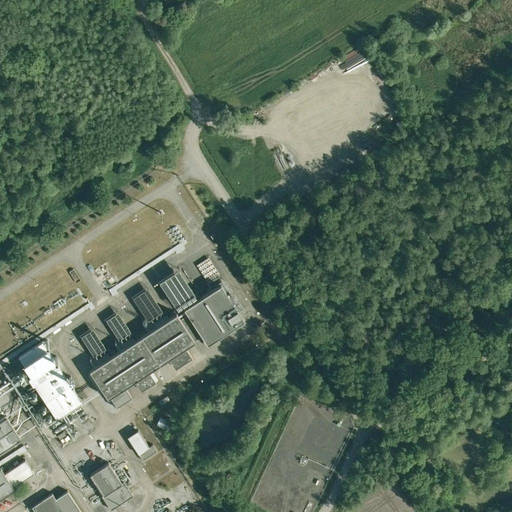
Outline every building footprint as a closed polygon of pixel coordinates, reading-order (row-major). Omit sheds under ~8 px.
[(265,105),(271,116),(277,113),(274,108),(279,105),(275,99),(265,105)] [(209,257),(196,263),(205,283),(219,276),(209,257)] [(176,268),(156,281),(174,309),(194,296),(176,268)] [(102,283),(105,287),(113,281),(110,277),(102,283)] [(219,282),(184,304),(187,309),(203,335),(208,343),(243,321),(219,282)] [(181,313),(179,309),(88,365),(114,407),(134,394),(128,385),(134,381),(139,389),(157,378),(152,369),(169,359),(174,366),(192,355),(186,345),(197,338),(181,313)] [(203,335),(187,309),(181,313),(197,338),(203,335)] [(57,417),(80,404),(49,354),(27,367),(57,417)] [(0,419),(0,450),(20,438),(6,416),(0,419)] [(168,430),(170,423),(158,419),(155,426),(168,430)] [(138,429),(127,436),(144,461),(159,452),(153,444),(149,446),(138,429)] [(0,466),(0,497),(15,489),(13,486),(34,473),(25,459),(4,472),(1,466),(0,466)] [(88,474),(111,508),(131,495),(108,461),(88,474)] [(82,511),(68,490),(57,497),(53,491),(31,505),(35,511),(82,511)]
